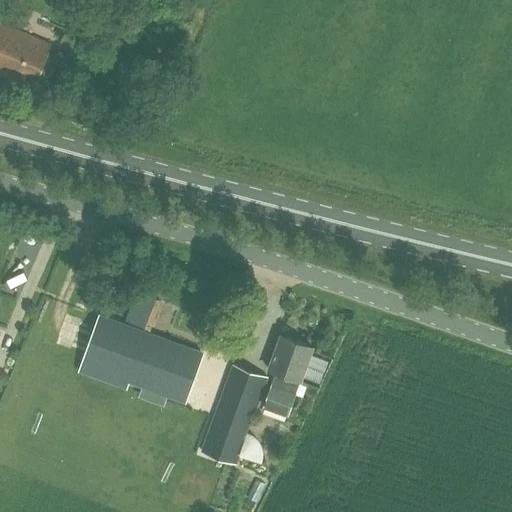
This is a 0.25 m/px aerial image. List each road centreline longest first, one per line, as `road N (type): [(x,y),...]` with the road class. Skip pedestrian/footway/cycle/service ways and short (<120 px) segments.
road 1 (unclassified): [(511,345),(0,180)]
road 2 (primary): [(511,261),(0,131)]
